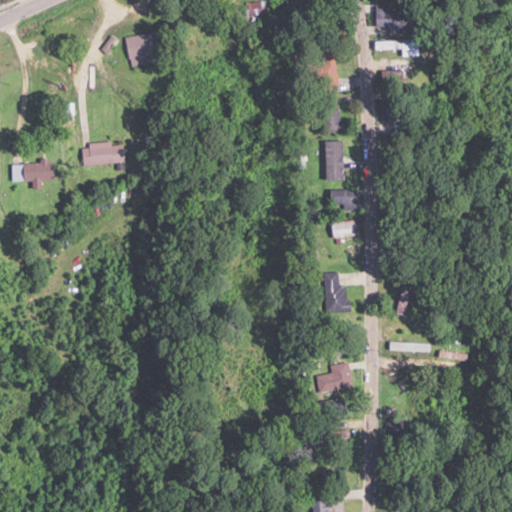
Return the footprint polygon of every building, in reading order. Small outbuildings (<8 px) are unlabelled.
[(390,3),(372,3),(372,26),(387,26),(387,32),(401,32),(401,9),(390,9),(390,3)] [(122,40),(131,65),(156,56),(147,31),(122,40)] [(322,85),(335,85),(335,57),(322,57),(322,85)] [(323,132),(340,129),(334,95),(316,98),(323,132)] [(341,140),(322,140),(322,180),(341,180),(341,140)] [(120,162),(119,141),(80,144),(81,165),(120,162)] [(50,162),(9,162),(9,180),(50,180),(50,162)] [(328,190),(328,208),(354,208),(354,190),(328,190)] [(353,236),(352,220),(329,221),(330,237),(353,236)] [(322,272),(322,311),(349,311),(348,291),(338,291),(338,272),(322,272)] [(402,343),(402,350),(427,349),(426,341),(402,343)] [(456,353),(437,350),(436,358),(455,360),(456,353)] [(347,389),(347,363),(328,363),(328,373),(316,373),(316,389),(347,389)] [(346,431),(314,431),(314,445),(346,445),(346,431)] [(310,497),(310,511),(343,511),(344,497),(310,497)]
